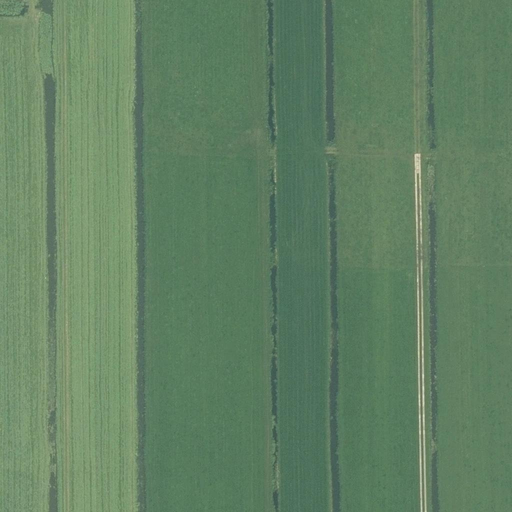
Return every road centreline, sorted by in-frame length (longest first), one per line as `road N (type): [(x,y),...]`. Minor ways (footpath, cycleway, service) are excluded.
road 1 (track): [(68,511),(67,0)]
road 2 (track): [(423,511),(417,157)]
road 3 (track): [(264,153),(438,157)]
